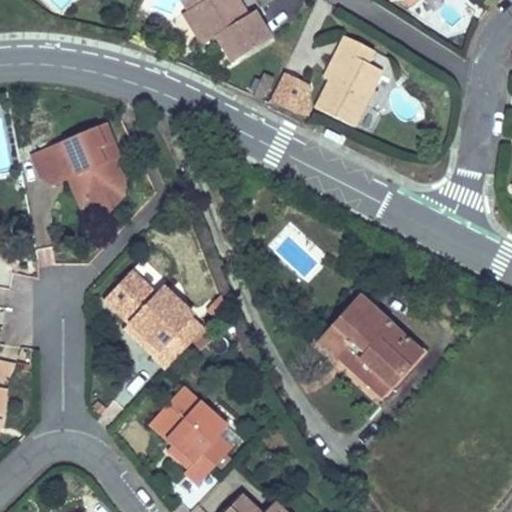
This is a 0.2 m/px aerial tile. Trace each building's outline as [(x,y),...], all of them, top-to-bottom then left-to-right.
[(238,0),(179,0),(185,11),(184,12),(201,43),(213,37),(228,62),(269,38),(253,11),(247,15),(238,0)] [(341,53),(324,81),(309,106),(344,127),(377,72),(364,64),(369,55),(341,38),(334,50),(341,53)] [(341,53),(334,50),(317,77),(324,81),(341,53)] [(62,171),(77,209),(78,211),(104,215),(123,190),(119,175),(114,162),(117,160),(105,126),(60,143),(31,153),(37,171),(54,183),(62,171)] [(42,267),(55,264),(51,247),(39,250),(42,267)] [(209,340),(198,330),(157,292),(153,297),(128,275),(105,300),(127,321),(145,337),(139,345),(155,359),(164,368),(186,343),(198,353),(209,340)] [(213,319),(224,308),(218,297),(204,311),(213,319)] [(421,358),(356,304),(314,353),(333,369),(342,359),(388,398),(421,358)] [(145,337),(127,321),(121,328),(139,345),(145,337)] [(0,408),(3,391),(14,366),(0,362),(0,408)] [(226,430),(182,391),(151,426),(172,445),(194,465),(186,474),(199,485),(230,450),(218,440),(226,430)] [(194,465),(172,445),(164,454),(186,474),(194,465)] [(246,485),(238,494),(258,511),(260,511),(267,505),(246,485)] [(277,511),(269,504),(261,511),(251,511),(236,498),(223,511),(277,511)]
